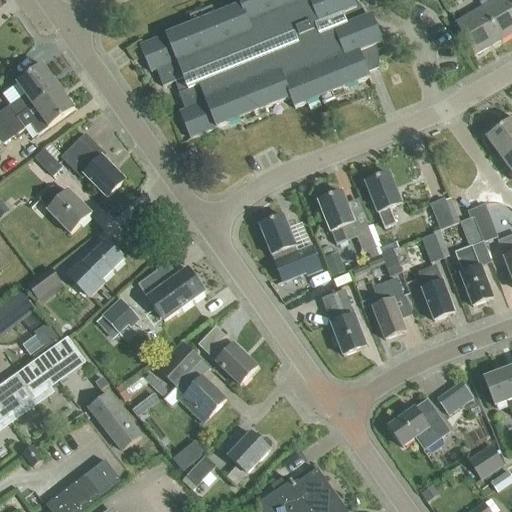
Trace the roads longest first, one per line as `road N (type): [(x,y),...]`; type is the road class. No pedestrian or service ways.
road 1 (residential): [(209,225),(283,176),(444,111)]
road 2 (residential): [(209,225),(66,27)]
road 3 (residential): [(341,414),(209,225)]
road 4 (residential): [(341,414),(437,358),(511,329)]
road 5 (residential): [(444,111),(427,88),(426,47),(362,0)]
